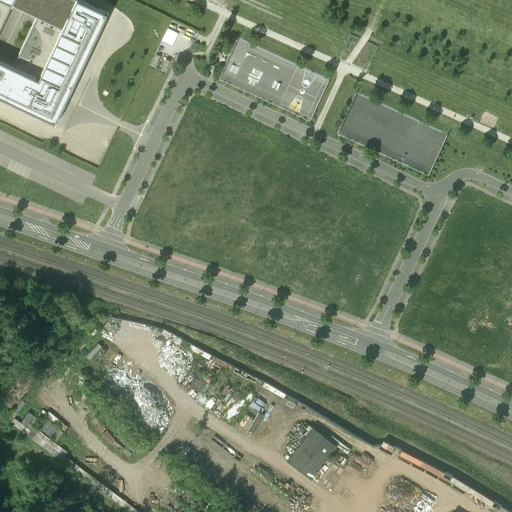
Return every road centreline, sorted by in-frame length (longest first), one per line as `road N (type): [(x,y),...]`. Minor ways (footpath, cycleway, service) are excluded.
road 1 (unclassified): [(437,196),(189,78),(103,250)]
road 2 (tertiary): [(103,250),(369,346)]
road 3 (unclassified): [(369,346),(437,196)]
road 4 (tertiary): [(369,346),(511,408)]
